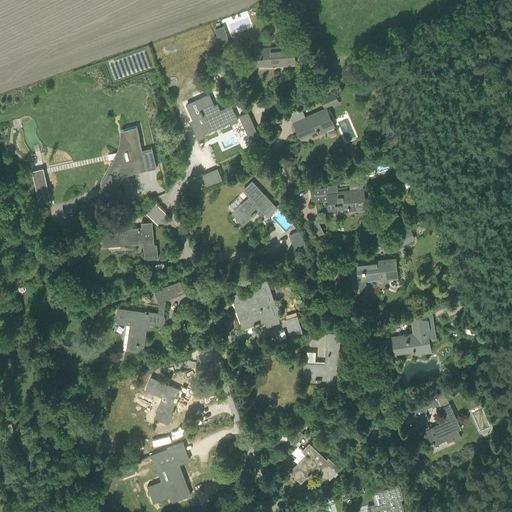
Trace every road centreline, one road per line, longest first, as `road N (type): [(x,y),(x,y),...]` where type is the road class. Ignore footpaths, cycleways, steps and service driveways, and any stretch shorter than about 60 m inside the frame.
road 1 (track): [(430,511),(251,105)]
road 2 (residential): [(274,511),(218,374),(204,290),(172,212)]
